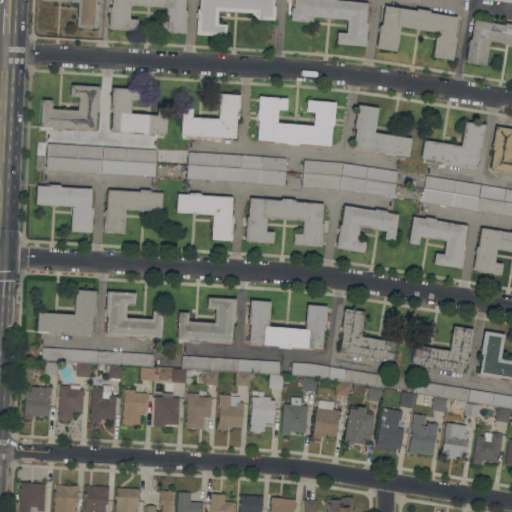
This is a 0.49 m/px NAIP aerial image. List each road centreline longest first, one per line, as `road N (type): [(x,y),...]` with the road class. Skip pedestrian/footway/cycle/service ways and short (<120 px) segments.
road 1 (residential): [(511,501),(272,463),(0,448)]
road 2 (residential): [(511,307),(324,276),(0,255)]
road 3 (residential): [(511,99),(318,70),(29,52),(4,57)]
